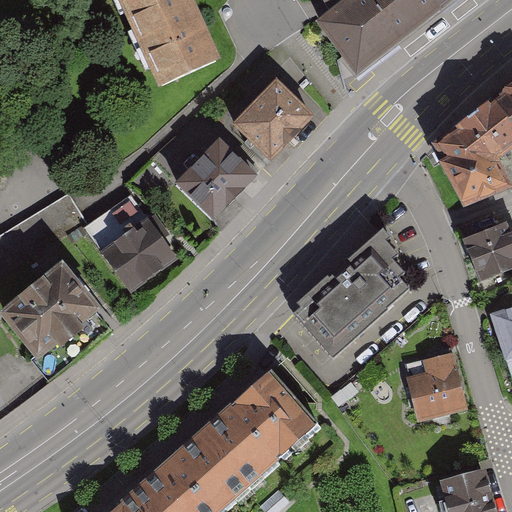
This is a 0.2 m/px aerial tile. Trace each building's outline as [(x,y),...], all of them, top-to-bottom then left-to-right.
[(126,0),(164,86),(226,59),(200,0),(126,0)] [(317,0),(329,20),(354,0),(317,0)] [(354,0),(329,20),(318,29),(358,79),(459,0),(354,0)] [(286,81),(240,127),(278,164),(324,118),(286,81)] [(506,102),(440,146),(472,208),(511,190),(511,174),(504,161),(511,155),(511,88),(503,95),(506,102)] [(227,138),(182,182),(221,221),(266,177),(227,138)] [(0,272),(91,230),(75,197),(0,231),(0,272)] [(148,213),(101,251),(136,295),(183,257),(148,213)] [(511,223),(469,240),(485,283),(511,272),(511,223)] [(389,232),(298,313),(339,359),(416,291),(406,279),(412,274),(399,260),(404,256),(392,243),(396,239),(389,232)] [(69,261),(5,310),(43,361),(108,312),(69,261)] [(511,310),(493,316),(510,366),(511,364),(511,310)] [(428,374),(409,379),(420,424),(471,412),(458,355),(425,363),(428,374)] [(278,373),(118,511),(229,511),(325,428),(278,373)] [(503,511),(493,470),(447,482),(454,511),(503,511)]
